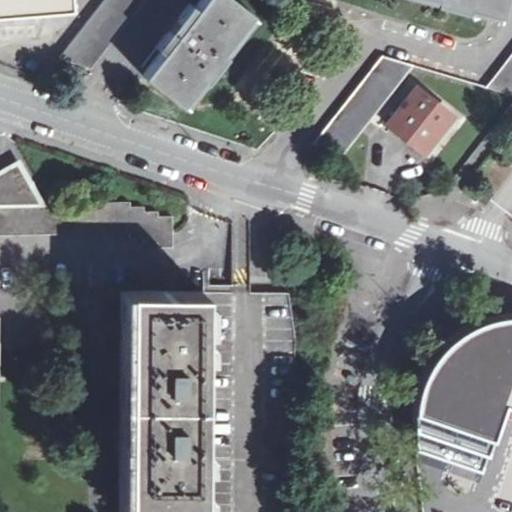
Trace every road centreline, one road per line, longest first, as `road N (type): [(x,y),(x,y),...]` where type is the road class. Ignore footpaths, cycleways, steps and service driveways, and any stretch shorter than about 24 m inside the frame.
road 1 (residential): [(0,98),(454,250)]
road 2 (unclassified): [(384,511),(374,393),(454,250)]
